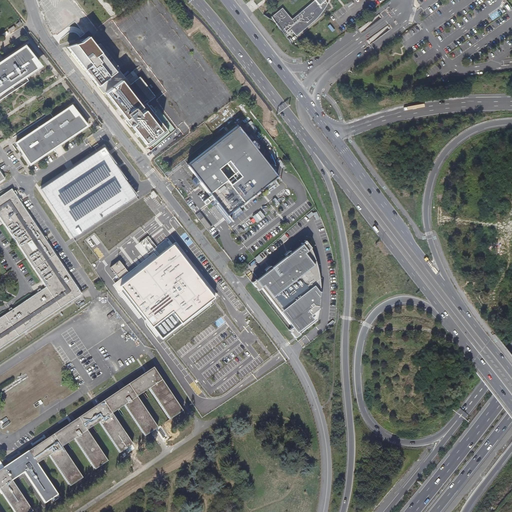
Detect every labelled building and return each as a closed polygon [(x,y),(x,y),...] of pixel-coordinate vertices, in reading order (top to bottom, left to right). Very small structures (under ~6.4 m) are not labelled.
[(302,30),(307,27),(314,21),(318,17),(327,4),(324,0),(314,0),(315,0),(292,20),(282,8),(271,18),(276,24),(277,25),(285,35),(291,30),(293,28),(295,30),(296,30),(297,31),(299,31),(302,30)] [(296,36),(307,27),(302,30),(299,31),(297,31),(296,30),(295,30),(293,28),(291,30),(296,36)] [(103,94),(105,93),(121,80),(115,72),(119,69),(120,68),(101,44),(95,45),(89,36),(81,42),(67,47),(72,53),(71,53),(84,70),(87,69),(99,85),(97,86),(103,94)] [(25,46),(0,65),(0,97),(38,68),(34,63),(31,59),(34,57),(25,46)] [(128,81),(119,69),(115,72),(121,80),(126,87),(139,78),(136,75),(128,81)] [(121,80),(105,93),(126,119),(124,120),(129,127),(131,126),(136,132),(135,133),(140,139),(141,138),(148,148),(169,132),(154,113),(156,112),(150,105),(149,106),(147,103),(155,97),(140,76),(139,78),(126,87),(121,80)] [(222,110),(207,121),(217,133),(222,129),(245,111),(236,99),(222,110)] [(69,107),(24,143),(39,163),(87,126),(78,114),(76,116),(73,112),(69,107)] [(238,126),(188,165),(227,215),(277,176),(238,126)] [(138,196),(105,147),(42,190),(75,239),(138,196)] [(0,181),(4,178),(0,172),(0,348),(83,294),(89,290),(80,276),(73,280),(12,189),(0,196),(0,214),(47,286),(0,317),(0,181)] [(204,217),(200,220),(208,229),(211,227),(204,217)] [(148,236),(140,242),(149,254),(157,248),(148,236)] [(321,293),(320,292),(320,283),(318,269),(313,255),(310,248),(311,248),(305,240),(301,244),(302,244),(291,252),(290,250),(284,254),(286,256),(271,267),(270,265),(264,270),(266,272),(256,279),(255,279),(251,282),(257,290),(261,287),(292,326),(288,329),(295,338),(300,334),(299,333),(316,320),(318,312),(319,307),(320,308),(319,305),(320,298),(320,294),(321,293)] [(119,286),(161,339),(214,297),(181,254),(184,252),(176,242),(119,286)] [(181,254),(214,297),(217,295),(184,252),(181,254)] [(130,273),(120,261),(110,268),(120,280),(130,273)] [(243,273),(251,267),(249,264),(241,271),(243,273)] [(83,299),(74,305),(76,308),(85,302),(83,299)] [(75,311),(72,306),(46,323),(50,328),(75,311)] [(125,406),(145,437),(151,432),(158,428),(137,397),(149,389),(170,420),(183,411),(153,368),(4,468),(0,462),(0,490),(14,511),(32,511),(11,481),(24,473),(45,503),(57,495),(36,464),(50,456),(70,487),(82,479),(62,447),(75,439),(95,470),(107,462),(87,430),(100,422),(120,453),(133,445),(112,413),(125,406)] [(453,402),(447,398),(442,404),(448,408),(453,402)]
